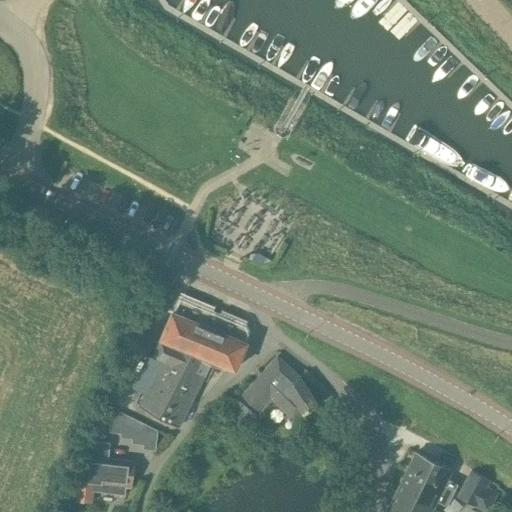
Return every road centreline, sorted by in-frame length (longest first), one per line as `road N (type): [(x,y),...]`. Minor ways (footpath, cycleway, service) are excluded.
road 1 (unclassified): [(266,304),(5,179)]
road 2 (unclassified): [(511,430),(266,304)]
road 3 (unclassified): [(511,340),(331,287),(292,287),(273,292),(266,304)]
road 4 (residential): [(139,511),(151,478),(183,434),(273,340)]
road 5 (residential): [(361,511),(379,452),(368,421),(273,340)]
